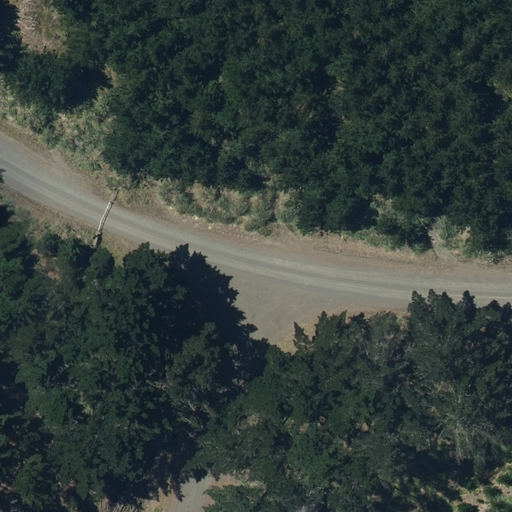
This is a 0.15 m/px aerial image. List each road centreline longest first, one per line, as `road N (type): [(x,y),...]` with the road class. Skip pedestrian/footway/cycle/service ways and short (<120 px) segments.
road 1 (unclassified): [(0,87),(511,367)]
road 2 (unclassified): [(511,383),(329,511)]
